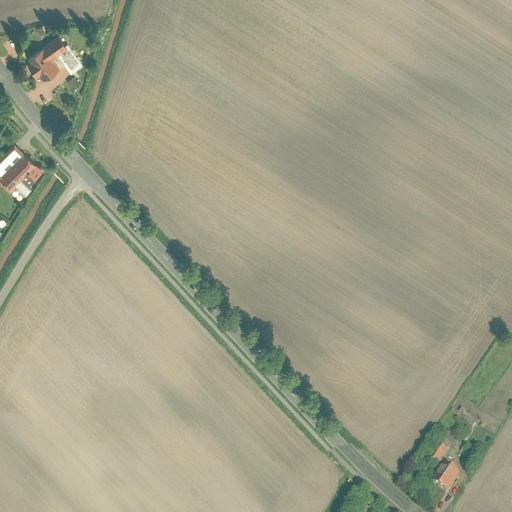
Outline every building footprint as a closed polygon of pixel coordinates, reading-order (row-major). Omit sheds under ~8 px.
[(28,55),(45,77),(59,65),(51,54),(57,50),(67,42),(59,32),(28,55)] [(57,50),(71,69),(81,62),(67,42),(57,50)] [(67,79),(73,87),(80,82),(74,74),(67,79)] [(0,156),(0,178),(15,193),(40,169),(14,142),(0,156)] [(461,424),(474,429),(476,422),(464,417),(461,424)] [(431,459),(438,465),(450,451),(443,445),(431,459)] [(435,484),(451,493),(463,472),(447,463),(435,484)]
